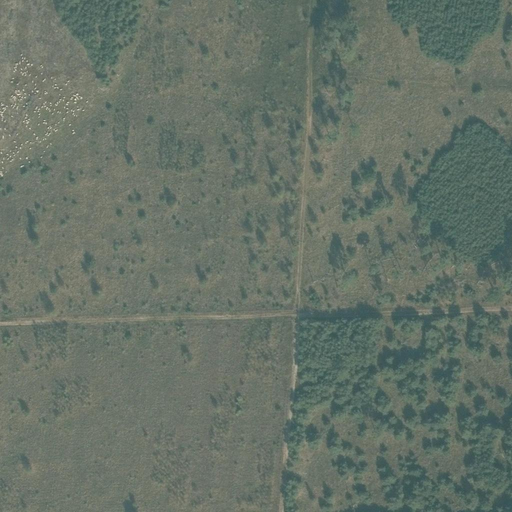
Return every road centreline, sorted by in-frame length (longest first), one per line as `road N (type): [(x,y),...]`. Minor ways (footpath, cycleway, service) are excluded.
road 1 (track): [(297,315),(0,323)]
road 2 (track): [(297,315),(307,75)]
road 3 (track): [(511,310),(297,315)]
road 4 (track): [(279,511),(297,315)]
